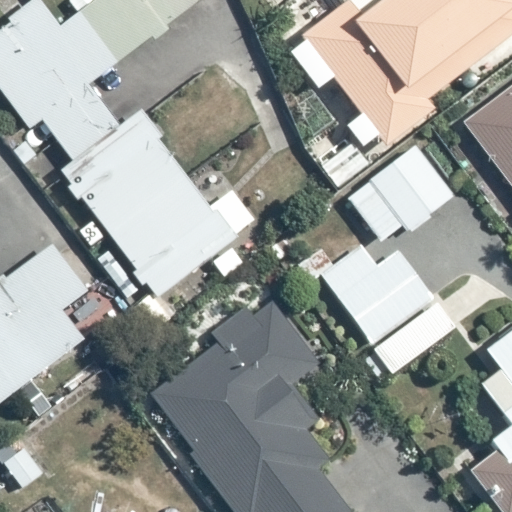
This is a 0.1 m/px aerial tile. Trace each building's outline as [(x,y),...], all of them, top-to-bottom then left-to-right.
[(74,164),(122,130),(89,85),(201,0),(96,0),(60,28),(39,0),(36,0),(0,27),(0,89),(29,128),(41,119),(74,164)] [(346,0),(343,0),(338,5),(298,36),(385,146),(421,118),(407,99),(503,23),(511,15),(511,0),(393,0),(365,23),(346,0)] [(511,83),(458,125),(511,193),(511,83)] [(122,130),(74,164),(62,172),(156,298),(255,224),(230,191),(209,208),(140,116),(122,130)] [(452,197),(412,146),(345,198),(384,249),(452,197)] [(0,404),(84,340),(62,311),(98,284),(62,237),(0,284),(0,404)] [(319,274),(373,349),(359,359),(377,384),(395,370),(454,328),(398,251),(377,266),(361,244),(319,274)] [(179,371),(148,394),(226,511),(356,511),(302,436),(324,420),(298,384),(325,364),(276,296),(254,312),(240,292),(162,348),(179,371)] [(459,461),(498,511),(511,511),(511,325),(486,346),(503,368),(480,385),(509,422),(459,461)]
